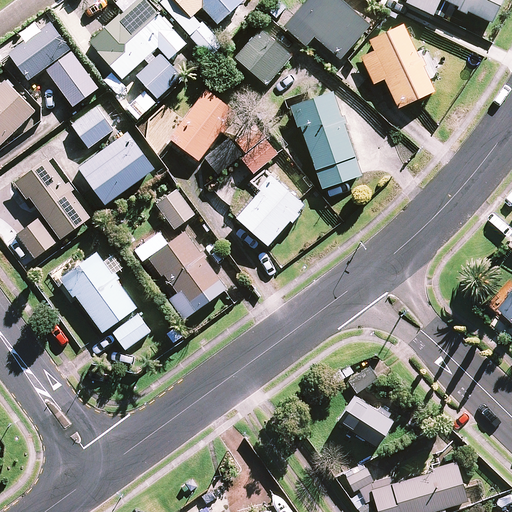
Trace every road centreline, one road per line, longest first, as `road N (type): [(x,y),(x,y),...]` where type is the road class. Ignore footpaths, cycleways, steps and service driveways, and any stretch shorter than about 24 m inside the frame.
road 1 (residential): [(100,471),(367,276)]
road 2 (residential): [(367,276),(466,182),(511,120)]
road 3 (residential): [(367,276),(511,416)]
road 4 (residential): [(0,334),(100,471)]
